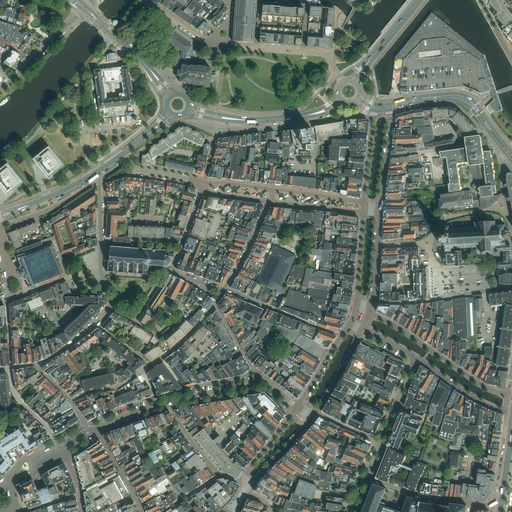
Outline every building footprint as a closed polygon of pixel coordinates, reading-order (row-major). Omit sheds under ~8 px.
[(169,10),(173,6),(177,1),(176,0),(174,0),(174,1),(172,0),(170,0),(165,7),(169,10)] [(177,0),(177,1),(186,9),(193,1),(194,0),(177,0)] [(206,5),(207,4),(210,0),(194,0),(193,1),(202,9),(206,5)] [(217,8),(221,3),(217,0),(210,0),(207,4),(213,9),(215,6),(217,8)] [(234,18),(234,22),(233,22),(233,23),(233,26),(233,27),(233,31),(232,32),(233,32),(232,35),(232,36),(232,40),(232,41),(233,41),(238,41),(238,42),(247,42),(252,42),(252,43),(253,43),(254,33),(255,14),(257,0),(252,0),(235,0),(235,3),(235,4),(235,8),(234,8),(235,8),(234,12),(234,13),(234,17),(234,18)] [(499,0),(492,7),(498,13),(496,15),(498,17),(497,18),(500,22),(511,12),(508,9),(510,7),(509,6),(510,5),(510,6),(510,5),(505,0),(499,0)] [(187,23),(192,18),(202,9),(193,1),(186,9),(177,1),(173,6),(177,9),(173,13),(187,23)] [(217,11),(222,16),(227,10),(227,8),(221,3),(217,8),(219,9),(217,11)] [(206,5),(202,9),(192,18),(187,23),(191,25),(190,25),(193,27),(196,29),(201,24),(203,22),(201,20),(207,13),(210,10),(207,8),(209,7),(206,5)] [(5,9),(3,16),(9,17),(8,18),(9,19),(8,22),(12,23),(13,19),(15,12),(15,10),(12,9),(11,8),(10,8),(6,7),(5,9)] [(19,11),(16,10),(15,10),(15,12),(18,13),(17,16),(19,17),(18,19),(18,21),(24,24),(26,19),(28,20),(29,15),(28,14),(29,11),(22,9),(21,12),(19,11)] [(213,13),(212,15),(218,20),(222,16),(217,11),(216,10),(216,11),(214,9),(213,11),(215,12),(213,14),(213,13)] [(500,22),(506,28),(504,30),(506,32),(505,33),(509,37),(511,33),(511,13),(511,12),(500,22)] [(218,20),(212,15),(207,20),(213,25),(218,20)] [(30,42),(32,38),(31,36),(30,35),(32,33),(30,32),(26,29),(24,31),(16,25),(0,21),(0,20),(0,31),(1,32),(1,33),(2,33),(1,36),(5,38),(9,41),(8,42),(8,43),(9,42),(10,42),(10,43),(12,44),(11,45),(22,52),(26,47),(27,47),(29,45),(28,44),(29,43),(28,43),(29,41),(30,42)] [(196,29),(204,35),(210,28),(203,22),(201,24),(196,29)] [(332,39),(333,35),(333,25),(326,25),(323,24),(322,38),(324,38),(332,39)] [(182,51),(181,53),(179,67),(175,67),(175,71),(177,71),(177,76),(180,76),(180,81),(179,81),(179,82),(180,82),(186,83),(187,83),(188,83),(188,84),(189,84),(195,85),(195,86),(201,87),(202,87),(202,86),(207,87),(208,87),(208,86),(209,80),(210,80),(211,77),(211,76),(210,76),(211,70),(211,69),(210,69),(204,68),(205,67),(204,67),(198,66),(197,67),(198,67),(197,67),(192,66),(191,66),(191,67),(189,67),(189,66),(188,66),(183,66),(182,65),(189,66),(191,56),(190,56),(195,48),(192,46),(172,32),(169,37),(167,36),(165,39),(180,50),(182,51)] [(324,38),(322,38),(319,38),(318,48),(327,49),(324,41),(324,38)] [(331,49),(332,39),(324,38),(324,41),(327,49),(331,49)] [(478,92),(480,93),(480,94),(481,94),(490,91),(480,61),(445,38),(424,40),(404,60),(400,93),(408,94),(408,92),(412,92),(435,90),(464,87),(465,87),(469,89),(469,90),(469,91),(470,90),(470,89),(471,89),(472,90),(472,91),(472,92),(473,92),(473,90),(474,91),(476,91),(475,93),(476,93),(476,92),(478,92)] [(14,64),(15,63),(14,63),(15,62),(14,62),(16,60),(17,61),(18,60),(19,61),(19,60),(19,59),(21,57),(13,50),(3,64),(10,69),(13,64),(14,64)] [(128,66),(121,67),(122,69),(101,72),(100,69),(94,70),(100,110),(109,109),(117,108),(124,107),(134,105),(128,66)] [(488,105),(485,108),(489,114),(494,111),(497,111),(502,110),(498,96),(493,100),(488,105)] [(461,134),(463,132),(464,132),(467,134),(477,132),(477,131),(477,132),(476,130),(477,129),(459,111),(459,112),(456,109),(450,107),(423,109),(424,115),(432,115),(433,119),(433,121),(450,119),(457,126),(454,129),(455,130),(454,131),(456,132),(456,133),(459,136),(460,137),(461,137),(462,137),(462,136),(462,135),(461,134)] [(424,116),(424,115),(423,109),(412,111),(409,112),(411,118),(414,117),(424,116)] [(396,122),(411,118),(409,112),(397,115),(396,122)] [(396,123),(396,129),(403,129),(411,129),(430,126),(430,119),(433,119),(432,115),(424,115),(424,116),(414,117),(415,120),(404,121),(396,122),(396,123)] [(351,125),(351,132),(367,132),(368,121),(366,119),(355,121),(355,120),(349,120),(349,125),(351,125)] [(341,131),(343,131),(343,122),(314,126),(316,141),(316,143),(321,142),(323,142),(324,141),(326,141),(329,141),(331,141),(331,140),(338,140),(338,131),(341,131)] [(141,161),(141,165),(151,166),(155,167),(155,166),(155,165),(156,165),(156,162),(156,158),(162,154),(163,153),(165,152),(172,147),(184,139),(200,146),(200,147),(201,147),(203,148),(204,144),(204,143),(204,139),(203,139),(202,138),(202,136),(184,127),(183,126),(181,128),(173,133),(148,150),(149,152),(145,155),(142,155),(141,161)] [(432,128),(430,126),(411,129),(403,129),(396,129),(395,129),(394,136),(422,135),(433,134),(432,128)] [(309,150),(310,150),(311,150),(312,149),(312,148),(313,147),(313,146),(313,145),(313,142),(311,129),(306,129),(306,131),(304,131),(303,128),(290,130),(291,142),(292,141),(292,143),(293,143),(295,143),(297,142),(299,142),(301,142),(301,144),(304,144),(304,145),(304,150),(309,150)] [(291,142),(290,130),(281,132),(281,142),(286,142),(286,143),(285,144),(285,147),(284,147),(284,149),(289,149),(289,142),(291,142)] [(282,157),(283,149),(280,147),(280,143),(280,137),(274,137),(274,131),(266,132),(266,134),(267,148),(267,149),(266,152),(266,155),(265,155),(279,157),(282,157)] [(366,140),(367,132),(351,132),(348,132),(343,131),(341,131),(341,140),(366,140)] [(260,133),(252,134),(252,144),(254,144),(254,145),(260,145),(260,133)] [(435,141),(433,134),(422,135),(394,136),(393,144),(397,144),(422,143),(427,142),(430,142),(435,141)] [(229,138),(229,140),(229,148),(230,148),(233,149),(234,145),(236,145),(237,137),(237,136),(232,137),(229,137),(229,138)] [(230,149),(233,150),(232,152),(237,153),(239,148),(239,146),(241,146),(242,137),(241,137),(241,136),(239,136),(239,137),(237,137),(236,145),(234,145),(233,149),(230,148),(230,149)] [(457,150),(440,152),(441,158),(441,159),(447,159),(448,164),(450,184),(449,184),(450,192),(461,191),(457,164),(464,163),(465,167),(469,166),(469,167),(469,169),(469,170),(469,171),(470,173),(470,174),(471,175),(472,175),(473,176),(474,177),(474,178),(474,179),(475,180),(475,181),(474,182),(474,183),(473,184),(473,185),(472,186),(472,187),(472,188),(473,189),(473,190),(474,190),(475,190),(476,190),(477,190),(478,189),(478,188),(479,188),(480,188),(481,198),(479,198),(481,206),(481,209),(484,209),(488,208),(491,206),(495,204),(498,201),(494,198),(493,196),(493,195),(493,194),(497,193),(491,151),(486,152),(485,148),(486,148),(485,148),(485,142),(482,143),(481,137),(475,138),(474,137),(474,136),(472,137),(472,138),(471,138),(469,139),(465,139),(465,141),(467,148),(457,150)] [(435,141),(425,143),(427,150),(436,148),(454,144),(456,144),(454,137),(452,137),(438,140),(435,141)] [(229,138),(228,138),(219,139),(218,140),(218,139),(216,146),(229,148),(229,140),(229,138)] [(349,157),(364,157),(365,151),(366,140),(341,140),(338,140),(331,140),(331,141),(331,143),(331,145),(329,145),(328,145),(328,146),(328,161),(337,162),(339,147),(350,147),(349,157)] [(48,179),(56,172),(58,170),(64,166),(48,146),(32,159),(35,162),(40,169),(48,179)] [(252,163),(253,163),(253,162),(255,147),(253,146),(252,146),(245,146),(244,149),(239,148),(237,153),(238,154),(236,166),(233,180),(245,181),(248,163),(249,163),(249,164),(251,165),(252,162),(252,163)] [(282,162),(282,166),(282,168),(282,171),(281,182),(280,184),(286,185),(287,168),(288,163),(285,162),(285,157),(288,157),(289,149),(284,149),(283,149),(282,157),(282,162)] [(228,172),(227,179),(227,180),(228,180),(228,179),(233,180),(236,166),(238,154),(237,153),(232,152),(232,154),(232,155),(230,161),(230,162),(229,168),(228,172)] [(195,154),(193,160),(197,161),(205,163),(206,163),(207,157),(201,156),(197,155),(195,154)] [(419,157),(419,155),(419,154),(418,154),(404,157),(391,157),(390,164),(410,162),(414,161),(414,163),(416,163),(416,161),(419,161),(419,157)] [(272,165),(272,163),(278,164),(279,157),(265,155),(265,164),(272,165)] [(218,160),(217,163),(217,165),(217,166),(216,171),(215,178),(221,178),(223,167),(224,164),(225,163),(225,161),(218,160)] [(250,181),(250,182),(251,182),(254,165),(258,166),(259,163),(253,162),(253,166),(250,181)] [(342,168),(363,170),(364,164),(361,164),(348,162),(342,162),(342,168)] [(408,168),(416,168),(416,164),(413,165),(413,164),(410,164),(410,162),(390,164),(390,170),(392,170),(398,169),(407,168),(408,168)] [(14,190),(15,189),(16,188),(17,188),(23,183),(7,163),(0,168),(0,187),(7,196),(14,190)] [(257,180),(257,182),(262,183),(263,180),(264,165),(265,164),(259,163),(258,166),(257,180)] [(323,177),(329,177),(329,171),(324,171),(324,168),(321,168),(321,166),(318,166),(318,171),(324,172),(323,177)] [(204,170),(197,167),(194,174),(202,176),(204,170)] [(221,178),(227,179),(228,172),(229,168),(223,167),(221,178)] [(416,168),(408,168),(409,175),(411,175),(411,176),(412,183),(419,182),(425,181),(425,180),(426,180),(427,179),(426,176),(425,175),(424,175),(424,173),(425,173),(426,171),(426,169),(425,168),(423,168),(423,167),(416,168)] [(334,176),(338,176),(338,180),(341,180),(341,176),(342,177),(342,176),(343,169),(338,169),(337,169),(337,170),(334,169),(329,168),(329,171),(329,177),(328,184),(328,191),(333,192),(334,176)] [(389,176),(406,175),(408,174),(407,168),(398,169),(392,170),(390,170),(389,170),(389,176)] [(208,177),(215,178),(216,171),(210,169),(208,177)] [(344,169),(343,169),(342,176),(362,178),(363,171),(344,169)] [(389,177),(388,185),(404,183),(406,183),(407,183),(406,176),(406,175),(406,176),(389,177)] [(292,185),(293,185),(309,188),(312,189),(315,189),(315,187),(316,178),(313,178),(293,176),(292,185)] [(362,179),(348,177),(348,185),(359,186),(361,186),(362,179)] [(419,182),(412,183),(407,183),(408,190),(412,189),(420,188),(419,182)] [(405,190),(404,183),(388,185),(387,191),(387,192),(387,191),(401,190),(405,190)] [(340,189),(347,191),(347,192),(360,193),(361,186),(348,185),(340,184),(340,189)] [(191,194),(194,194),(196,189),(187,187),(179,185),(178,187),(178,190),(179,190),(183,191),(192,193),(191,194)] [(196,195),(194,195),(183,192),(183,191),(179,190),(178,194),(182,195),(181,198),(194,201),(196,195)] [(479,207),(478,200),(473,201),(473,199),(472,194),(471,194),(470,191),(441,195),(442,200),(440,200),(441,208),(441,209),(442,209),(442,208),(448,207),(448,208),(448,207),(454,206),(455,207),(455,206),(456,206),(457,206),(458,206),(458,207),(459,207),(461,206),(461,207),(462,206),(464,206),(465,206),(467,205),(467,206),(468,206),(468,205),(470,205),(471,205),(470,205),(473,204),(473,205),(474,208),(479,207)] [(86,207),(92,203),(88,194),(83,198),(86,207)] [(229,214),(233,201),(220,199),(220,198),(208,197),(206,201),(204,209),(206,210),(207,207),(207,206),(208,206),(209,206),(208,206),(213,208),(214,209),(216,209),(215,210),(218,212),(218,211),(218,210),(219,210),(219,209),(226,211),(226,213),(228,214),(229,214)] [(407,199),(404,200),(388,200),(386,200),(385,207),(405,207),(405,203),(407,203),(408,206),(420,204),(419,197),(418,198),(407,199)] [(83,198),(77,201),(80,210),(86,207),(83,198)] [(191,208),(193,203),(184,201),(180,200),(180,202),(184,203),(183,206),(191,208)] [(206,201),(201,200),(199,205),(198,210),(196,213),(202,215),(204,209),(206,201)] [(77,201),(72,205),(75,214),(80,210),(77,201)] [(227,217),(228,217),(226,223),(231,225),(235,216),(241,202),(233,201),(229,214),(228,214),(227,217)] [(239,220),(240,219),(246,202),(242,202),(235,218),(239,220)] [(249,223),(250,223),(252,218),(250,218),(257,204),(246,202),(240,219),(241,220),(244,221),(249,223)] [(263,208),(263,207),(263,206),(263,205),(262,205),(261,204),(257,204),(250,218),(252,218),(256,220),(261,210),(263,208)] [(72,205),(66,209),(69,218),(75,214),(72,205)] [(385,208),(384,215),(403,215),(409,215),(410,215),(421,213),(424,213),(424,206),(421,207),(420,205),(413,206),(413,208),(409,209),(409,213),(405,213),(405,208),(385,208)] [(278,208),(269,208),(266,215),(276,218),(278,208)] [(274,227),(277,228),(287,230),(289,221),(283,220),(282,219),(284,209),(278,208),(276,218),(275,222),(274,227)] [(291,209),(284,209),(282,219),(283,220),(289,221),(291,209)] [(296,224),(297,224),(297,223),(304,224),(305,223),(305,222),(307,223),(307,224),(308,224),(311,225),(313,211),(306,210),(305,211),(291,209),(289,221),(289,223),(291,223),(292,223),(292,222),(295,222),(294,224),(296,224)] [(90,213),(83,217),(84,221),(85,223),(86,222),(92,219),(96,219),(95,210),(90,213)] [(322,219),(324,219),(324,212),(313,211),(311,233),(324,235),(325,228),(325,226),(323,226),(324,224),(322,224),(322,219)] [(129,220),(126,220),(127,213),(108,212),(106,237),(112,238),(113,238),(113,239),(113,240),(112,240),(112,247),(120,247),(120,246),(121,246),(121,247),(129,248),(129,247),(130,247),(130,243),(130,239),(130,238),(130,237),(127,237),(128,225),(130,225),(130,221),(130,220),(129,220)] [(330,213),(324,212),(324,219),(322,219),(322,224),(324,224),(323,226),(325,226),(325,228),(331,229),(333,221),(333,220),(329,219),(330,213)] [(425,220),(424,213),(421,213),(410,215),(406,216),(384,216),(384,223),(406,223),(425,220)] [(175,222),(179,223),(178,227),(184,229),(186,223),(188,217),(179,214),(177,220),(176,219),(175,222)] [(333,220),(333,221),(336,222),(341,223),(342,214),(337,214),(337,220),(333,220)] [(341,221),(341,223),(355,224),(358,224),(358,218),(357,217),(342,214),(342,217),(341,221)] [(73,230),(71,224),(68,217),(63,219),(63,217),(62,218),(57,221),(51,224),(50,220),(49,220),(50,224),(52,229),(61,255),(68,252),(70,251),(73,250),(79,248),(78,245),(77,243),(77,241),(76,238),(74,234),(73,230)] [(201,220),(201,219),(195,217),(194,220),(189,234),(190,234),(205,240),(206,239),(205,238),(206,238),(208,234),(207,234),(208,229),(209,230),(210,229),(209,228),(210,226),(210,224),(211,224),(212,224),(206,222),(207,219),(203,218),(202,220),(201,220)] [(96,219),(92,219),(86,222),(87,226),(85,227),(85,229),(87,228),(87,227),(90,227),(90,226),(96,225),(96,219)] [(275,222),(265,219),(262,224),(274,227),(275,222)] [(254,226),(250,223),(249,223),(244,221),(241,220),(240,223),(234,221),(233,225),(237,227),(251,231),(254,226)] [(498,263),(499,268),(506,268),(511,268),(510,251),(510,245),(509,245),(505,245),(505,240),(508,239),(509,240),(509,239),(510,238),(510,237),(509,236),(510,235),(511,235),(511,234),(510,235),(508,232),(509,231),(508,230),(508,231),(505,230),(504,225),(505,224),(504,225),(500,225),(500,224),(499,224),(499,225),(495,225),(495,221),(496,221),(495,220),(494,221),(490,221),(490,220),(489,220),(489,221),(481,221),(480,221),(480,222),(475,222),(474,221),(473,222),(474,222),(472,224),(471,224),(470,225),(470,226),(469,226),(469,227),(465,227),(465,226),(464,226),(464,227),(460,227),(460,226),(459,227),(455,228),(455,227),(454,227),(454,228),(450,228),(449,226),(449,225),(448,226),(447,225),(446,225),(445,226),(444,226),(444,227),(444,228),(443,228),(443,229),(444,229),(444,233),(441,234),(441,233),(439,233),(439,234),(439,235),(440,243),(439,243),(439,244),(440,244),(440,245),(441,244),(444,244),(444,245),(445,245),(445,248),(444,248),(444,249),(445,249),(445,253),(445,257),(444,257),(443,257),(443,258),(442,258),(442,259),(443,260),(443,261),(444,266),(445,266),(456,265),(456,266),(462,266),(462,265),(461,251),(452,252),(452,253),(451,253),(450,249),(451,249),(455,248),(455,249),(456,249),(456,248),(460,248),(460,249),(461,249),(461,248),(465,248),(465,249),(466,249),(466,248),(471,247),(471,248),(471,247),(476,247),(476,251),(475,252),(476,253),(477,252),(481,252),(481,253),(482,253),(482,255),(491,255),(491,252),(492,252),(492,251),(495,251),(495,253),(498,253),(498,252),(503,251),(504,262),(499,262),(498,262),(498,263)] [(12,244),(14,249),(22,246),(19,241),(20,241),(18,237),(22,236),(38,229),(38,228),(35,221),(18,228),(7,232),(12,244)] [(336,222),(335,229),(340,229),(340,230),(341,230),(357,232),(358,225),(355,224),(341,223),(336,222)] [(419,229),(419,231),(430,230),(430,226),(433,226),(433,222),(432,222),(421,223),(421,226),(419,226),(419,228),(419,229)] [(166,224),(165,226),(165,227),(164,238),(171,239),(172,232),(172,227),(168,227),(168,225),(166,224)] [(274,227),(262,224),(260,231),(275,235),(277,228),(274,227)] [(81,231),(74,234),(76,238),(82,236),(85,236),(86,235),(96,234),(96,225),(90,226),(90,227),(87,227),(87,228),(85,229),(81,231)] [(137,225),(130,225),(128,225),(127,237),(130,237),(137,237),(164,238),(164,226),(137,225)] [(248,237),(251,231),(237,227),(233,225),(230,231),(248,237)] [(184,229),(177,227),(172,226),(172,227),(172,232),(177,233),(182,235),(184,229)] [(324,235),(325,235),(330,236),(336,237),(340,237),(357,239),(357,232),(341,230),(340,230),(340,229),(335,229),(331,229),(325,228),(324,235)] [(228,238),(235,240),(245,243),(248,237),(230,231),(228,238)] [(273,235),(259,231),(258,235),(278,240),(278,241),(279,236),(276,235),(275,238),(272,237),(273,235)] [(403,239),(415,238),(415,237),(416,237),(415,231),(411,231),(409,231),(403,232),(403,239)] [(401,232),(383,233),(383,241),(386,240),(397,240),(403,239),(403,232),(402,232),(401,232)] [(328,242),(324,241),(325,235),(324,235),(311,233),(310,237),(318,238),(318,242),(320,242),(328,243),(328,242)] [(256,239),(269,242),(274,243),(277,244),(278,240),(258,235),(258,236),(256,239)] [(25,247),(16,250),(17,254),(18,256),(17,256),(17,257),(18,260),(19,261),(21,267),(19,267),(20,270),(20,271),(21,273),(23,277),(23,278),(23,277),(24,279),(24,280),(26,279),(28,284),(30,290),(37,287),(58,279),(64,277),(64,276),(59,261),(62,260),(54,236),(41,241),(39,242),(38,242),(25,247)] [(336,237),(330,236),(329,239),(336,240),(336,244),(348,245),(356,246),(357,239),(340,237),(336,237)] [(187,237),(185,243),(187,244),(195,246),(196,242),(197,240),(188,237),(187,237)] [(84,240),(84,241),(84,243),(88,242),(88,246),(88,247),(89,249),(97,246),(97,238),(91,240),(91,238),(87,239),(86,239),(84,240)] [(256,239),(254,245),(266,249),(266,250),(269,251),(272,245),(281,249),(282,248),(281,247),(277,245),(274,245),(274,243),(269,242),(268,243),(268,242),(256,239)] [(197,256),(198,257),(199,253),(200,252),(203,253),(204,253),(205,254),(206,254),(209,245),(210,245),(216,248),(217,245),(203,240),(202,242),(203,243),(202,243),(200,249),(199,251),(197,256)] [(225,244),(242,248),(245,243),(235,240),(234,244),(226,242),(225,244)] [(320,242),(318,249),(323,250),(326,250),(333,251),(340,252),(343,252),(355,254),(356,247),(334,244),(328,243),(320,242)] [(185,243),(183,249),(185,250),(192,252),(195,246),(187,244),(185,243)] [(85,244),(78,245),(79,248),(81,253),(89,249),(88,247),(88,246),(86,247),(85,244)] [(230,246),(228,251),(239,253),(242,248),(225,244),(225,245),(230,246)] [(203,262),(197,276),(203,278),(209,265),(214,253),(216,248),(210,245),(203,262)] [(269,251),(265,260),(259,257),(257,262),(250,259),(248,258),(243,267),(245,268),(257,275),(259,276),(256,281),(260,282),(259,284),(260,285),(259,287),(263,289),(262,290),(266,292),(268,288),(270,289),(272,289),(270,294),(276,296),(278,293),(281,294),(286,283),(288,277),(293,266),(291,265),(296,256),(281,249),(272,245),(269,251)] [(250,254),(259,257),(265,260),(269,251),(266,250),(254,245),(250,254)] [(112,247),(111,247),(111,246),(110,246),(108,246),(108,247),(110,248),(109,251),(108,251),(108,252),(109,252),(109,256),(108,260),(107,260),(107,261),(108,262),(107,270),(106,272),(107,272),(108,271),(117,272),(117,274),(118,274),(118,272),(127,273),(127,274),(129,275),(129,273),(136,273),(136,275),(137,275),(139,275),(139,274),(144,274),(144,276),(146,276),(147,276),(147,272),(148,272),(150,272),(150,273),(151,273),(151,272),(154,272),(154,273),(155,273),(155,272),(156,272),(157,273),(157,272),(158,270),(159,271),(159,270),(158,270),(158,269),(159,269),(159,268),(158,268),(159,267),(158,267),(158,266),(163,266),(163,267),(164,267),(165,267),(165,268),(168,266),(167,265),(169,264),(170,264),(170,263),(173,257),(168,256),(166,255),(165,255),(165,251),(159,250),(159,249),(158,249),(158,250),(150,249),(150,248),(149,248),(149,249),(147,249),(140,249),(140,248),(139,247),(139,249),(130,248),(131,247),(130,247),(129,247),(129,248),(121,247),(121,246),(120,246),(120,247),(112,247)] [(404,248),(404,249),(404,253),(404,255),(406,255),(410,255),(410,259),(419,259),(418,247),(404,248)] [(403,248),(401,248),(385,249),(382,249),(382,255),(398,255),(398,260),(404,259),(405,259),(410,259),(410,255),(406,255),(404,255),(404,253),(404,249),(404,248),(403,248)] [(224,253),(236,259),(239,253),(228,251),(225,250),(224,253)] [(326,250),(323,250),(322,256),(320,270),(334,272),(354,275),(354,269),(344,267),(345,265),(343,265),(343,260),(339,260),(339,254),(340,252),(333,251),(326,250)] [(182,252),(179,260),(181,260),(186,262),(189,255),(184,253),(182,252)] [(355,261),(355,254),(343,252),(343,254),(339,254),(339,260),(343,260),(355,261)] [(185,266),(183,271),(197,276),(202,263),(206,254),(205,254),(204,253),(203,253),(202,258),(201,258),(200,262),(195,260),(194,262),(192,269),(185,266)] [(234,263),(236,259),(224,253),(223,256),(234,263)] [(220,254),(217,259),(222,262),(225,264),(231,268),(234,263),(228,259),(220,254)] [(259,257),(250,254),(248,258),(250,259),(257,262),(259,257)] [(179,260),(176,269),(183,271),(185,266),(192,269),(194,262),(191,261),(189,266),(187,266),(187,265),(185,265),(186,262),(181,260),(179,260)] [(354,269),(354,268),(355,261),(343,260),(343,265),(345,265),(344,267),(354,269)] [(216,264),(215,264),(213,263),(212,267),(209,265),(203,278),(209,280),(211,275),(214,269),(216,264)] [(223,268),(216,264),(214,269),(211,275),(209,280),(215,282),(218,277),(216,276),(217,273),(218,271),(219,269),(220,270),(220,271),(221,271),(223,268)] [(399,264),(385,265),(382,265),(382,272),(384,272),(399,272),(399,271),(399,264)] [(352,290),(353,283),(332,279),(333,273),(331,274),(317,271),(316,271),(316,270),(293,266),(288,277),(294,278),(298,279),(303,280),(309,281),(352,290)] [(254,281),(257,275),(245,268),(243,267),(239,272),(254,281)] [(227,277),(230,271),(223,268),(221,271),(222,273),(221,274),(227,277)] [(499,283),(499,284),(500,284),(501,284),(503,285),(504,285),(506,285),(507,285),(508,285),(510,285),(511,285),(511,284),(511,273),(510,273),(509,273),(506,273),(506,268),(499,268),(499,275),(499,278),(499,279),(499,284),(499,283)] [(423,269),(415,269),(415,279),(428,279),(428,269),(423,269)] [(354,276),(353,276),(333,273),(332,279),(353,283),(354,276)] [(169,289),(176,277),(168,274),(162,284),(164,285),(169,289)] [(239,274),(236,277),(238,279),(245,282),(249,285),(251,281),(239,274)] [(382,283),(382,291),(387,291),(398,291),(398,274),(384,274),(383,274),(383,276),(383,279),(383,281),(383,283),(382,283)] [(183,284),(184,281),(176,277),(169,289),(168,291),(166,295),(174,300),(176,295),(178,293),(183,284)] [(234,281),(230,287),(235,290),(239,284),(238,285),(242,287),(243,286),(245,282),(238,279),(236,277),(234,281)] [(428,279),(415,279),(416,289),(429,288),(428,279)] [(351,291),(349,290),(343,289),(343,288),(341,288),(309,281),(303,280),(303,282),(301,287),(308,289),(341,296),(348,297),(350,297),(351,291)] [(51,288),(55,299),(56,302),(65,301),(65,299),(65,297),(72,297),(71,293),(68,287),(67,282),(64,281),(57,284),(55,284),(55,285),(51,286),(51,288)] [(261,293),(262,290),(263,289),(259,287),(260,285),(259,284),(251,281),(249,285),(248,286),(252,288),(248,295),(257,300),(260,292),(261,293)] [(183,295),(189,284),(184,282),(183,284),(178,293),(183,296),(183,295)] [(244,293),(248,286),(249,285),(245,282),(243,286),(242,287),(239,291),(244,293)] [(165,295),(168,291),(169,289),(164,285),(162,284),(146,308),(153,314),(158,307),(162,300),(165,295)] [(194,287),(189,284),(183,295),(188,299),(188,298),(193,290),(194,287)] [(252,288),(248,286),(244,293),(248,295),(252,288)] [(30,308),(31,312),(45,307),(43,303),(45,303),(55,299),(51,288),(49,287),(44,289),(44,291),(41,292),(39,292),(25,298),(29,308),(30,308)] [(192,300),(198,290),(194,287),(193,290),(188,298),(188,299),(183,306),(186,308),(189,304),(192,300)] [(349,304),(350,297),(348,297),(341,296),(308,289),(301,287),(300,290),(308,292),(307,295),(308,296),(338,302),(349,304)] [(429,288),(416,289),(416,299),(429,298),(429,288)] [(282,307),(300,312),(312,317),(313,315),(314,316),(314,317),(318,319),(321,320),(322,320),(326,321),(342,325),(345,318),(347,312),(343,311),(327,307),(325,307),(325,306),(324,306),(324,305),(323,305),(322,305),(308,302),(307,301),(308,296),(307,295),(289,289),(286,298),(282,307)] [(198,290),(197,292),(192,300),(189,304),(192,306),(196,301),(197,300),(201,294),(202,292),(198,290)] [(511,290),(489,294),(490,303),(490,306),(503,304),(503,301),(506,301),(507,298),(508,298),(502,332),(497,365),(500,366),(509,367),(511,347),(511,290)] [(201,299),(206,295),(202,292),(201,294),(197,300),(196,301),(198,303),(199,301),(201,299)] [(394,302),(399,301),(400,296),(401,296),(400,292),(388,292),(381,292),(381,293),(381,295),(380,297),(381,297),(380,300),(394,302)] [(72,297),(65,297),(65,299),(65,301),(65,303),(66,304),(89,305),(82,312),(89,319),(91,321),(94,317),(96,315),(97,314),(99,312),(101,310),(100,310),(104,307),(104,306),(106,304),(107,304),(107,303),(107,302),(107,301),(107,300),(106,299),(105,299),(105,298),(104,298),(102,298),(102,293),(97,293),(97,296),(85,295),(80,295),(80,297),(72,297)] [(234,296),(225,293),(222,298),(229,301),(228,302),(232,304),(234,304),(235,302),(231,300),(234,296)] [(181,298),(176,295),(174,300),(173,301),(178,304),(181,298)] [(208,300),(210,298),(206,295),(201,299),(199,301),(198,303),(197,303),(202,307),(208,300)] [(273,296),(269,295),(265,303),(269,305),(273,296)] [(482,295),(475,296),(474,296),(474,298),(476,317),(482,316),(481,311),(483,311),(483,303),(482,295)] [(275,308),(278,299),(273,297),(273,296),(269,305),(275,308)] [(280,296),(278,299),(275,308),(281,310),(282,307),(286,298),(280,296)] [(324,305),(325,302),(330,303),(330,302),(330,303),(329,307),(347,311),(349,304),(338,302),(308,296),(307,301),(308,302),(322,305),(323,305),(324,305)] [(459,299),(454,299),(453,300),(454,315),(454,326),(455,333),(449,332),(449,337),(450,337),(450,339),(453,339),(453,338),(461,339),(461,341),(462,341),(467,341),(467,342),(468,342),(468,340),(466,301),(466,299),(466,297),(459,298),(459,299)] [(25,298),(16,301),(12,302),(12,303),(9,304),(10,318),(16,318),(21,318),(21,312),(18,312),(18,309),(19,309),(20,309),(23,308),(24,310),(29,308),(25,298)] [(210,298),(208,300),(202,307),(200,310),(204,313),(205,313),(206,311),(213,302),(210,298)] [(226,305),(228,302),(229,301),(222,298),(217,304),(217,305),(220,309),(224,304),(226,305)] [(474,298),(466,299),(466,301),(468,340),(471,340),(477,340),(474,298)] [(443,314),(442,317),(443,317),(443,324),(454,325),(453,316),(453,300),(444,301),(442,301),(443,314)] [(236,315),(240,317),(240,318),(240,319),(238,321),(237,322),(240,326),(242,325),(246,322),(243,320),(242,318),(254,324),(260,314),(262,309),(261,309),(259,308),(255,306),(254,306),(252,305),(250,304),(249,304),(244,302),(243,301),(241,301),(239,306),(238,308),(235,314),(236,315)] [(220,309),(222,313),(232,304),(228,302),(226,305),(224,304),(220,309)] [(417,327),(418,327),(423,329),(426,318),(426,317),(427,310),(428,303),(424,304),(423,307),(422,311),(421,316),(419,320),(420,320),(417,326),(417,327)] [(224,317),(225,318),(238,308),(239,306),(234,304),(232,304),(222,313),(224,317)] [(390,311),(391,311),(393,309),(395,305),(394,305),(391,305),(381,304),(380,304),(380,305),(379,305),(377,310),(377,311),(383,314),(385,316),(386,314),(388,310),(390,311)] [(405,327),(411,331),(414,326),(417,319),(418,317),(418,316),(418,315),(419,313),(418,312),(418,310),(419,304),(416,305),(414,305),(413,310),(412,313),(412,314),(406,325),(405,327)] [(385,316),(394,321),(395,318),(397,314),(401,306),(402,305),(397,305),(395,305),(393,309),(391,311),(390,311),(388,310),(386,314),(385,316)] [(399,324),(403,317),(407,310),(408,309),(410,305),(402,305),(402,306),(401,306),(397,314),(395,318),(394,321),(399,324)] [(405,327),(406,325),(412,314),(412,313),(413,310),(414,305),(412,305),(411,305),(410,305),(408,309),(407,310),(403,317),(399,324),(405,327)] [(300,312),(282,307),(281,310),(316,325),(317,321),(318,319),(314,317),(314,316),(313,315),(312,317),(300,312)] [(154,315),(153,314),(146,308),(145,308),(146,308),(143,312),(138,320),(137,320),(146,327),(147,326),(146,326),(149,322),(151,323),(149,322),(152,318),(153,315),(154,316),(154,315)] [(213,316),(217,312),(215,308),(210,313),(206,318),(214,325),(215,325),(212,321),(213,319),(214,317),(213,316)] [(226,318),(228,322),(228,323),(237,316),(236,315),(235,314),(238,308),(225,318),(226,318)] [(265,308),(264,310),(259,318),(256,323),(253,326),(255,328),(256,329),(259,326),(264,318),(266,314),(269,310),(265,308)] [(200,316),(204,313),(200,310),(199,309),(195,314),(190,320),(188,322),(193,327),(195,324),(197,322),(199,320),(201,318),(201,317),(200,316)] [(274,321),(278,314),(273,312),(269,310),(266,314),(264,318),(268,321),(267,322),(272,325),(274,321)] [(64,327),(62,329),(62,330),(65,334),(65,335),(71,340),(73,338),(83,328),(91,321),(89,319),(82,312),(81,312),(74,319),(75,319),(71,323),(69,322),(67,325),(66,325),(64,327)] [(221,318),(218,313),(217,312),(213,316),(214,317),(213,319),(215,322),(219,319),(221,318)] [(125,325),(127,320),(120,317),(120,316),(117,315),(112,313),(109,317),(114,321),(115,321),(125,325)] [(278,314),(274,321),(293,329),(294,325),(295,326),(297,321),(278,314)] [(238,321),(236,318),(237,317),(237,316),(228,323),(231,327),(231,328),(237,322),(238,321)] [(107,331),(115,321),(114,321),(109,317),(107,320),(101,327),(107,331)] [(443,317),(442,317),(438,317),(437,317),(437,322),(436,328),(437,328),(437,330),(437,331),(436,332),(435,338),(434,338),(433,347),(438,351),(440,342),(441,338),(440,338),(441,333),(441,330),(441,328),(443,328),(443,324),(443,317)] [(214,327),(222,321),(221,318),(219,319),(215,322),(213,319),(212,321),(215,325),(214,325),(213,326),(214,327)] [(255,337),(257,338),(259,339),(258,340),(261,343),(266,336),(268,332),(263,328),(267,322),(268,321),(264,318),(259,326),(256,329),(255,328),(251,333),(240,344),(243,349),(256,336),(255,337)] [(426,318),(423,329),(419,336),(424,340),(429,329),(430,325),(430,321),(431,319),(426,318)] [(178,327),(186,335),(186,334),(186,335),(186,334),(193,327),(185,319),(185,320),(182,323),(180,322),(182,323),(178,327)] [(417,327),(417,326),(420,320),(419,320),(418,319),(417,319),(414,326),(411,331),(414,333),(416,330),(417,327)] [(133,323),(127,320),(125,325),(124,329),(123,331),(129,334),(135,324),(133,323)] [(338,332),(342,325),(326,321),(322,320),(321,320),(321,322),(317,321),(316,325),(325,329),(326,329),(329,330),(332,331),(338,332)] [(222,340),(230,335),(222,321),(214,327),(214,329),(216,332),(221,341),(222,340)] [(237,338),(246,329),(248,327),(252,324),(250,323),(247,321),(246,322),(242,325),(240,326),(234,332),(234,333),(237,338)] [(293,329),(292,330),(298,333),(300,328),(302,323),(297,321),(295,326),(294,325),(293,329)] [(435,332),(436,328),(437,322),(430,321),(430,325),(429,329),(424,340),(429,344),(432,338),(435,332)] [(203,322),(201,324),(201,325),(211,333),(214,329),(214,327),(213,326),(210,328),(203,322)] [(240,326),(237,322),(231,328),(233,332),(234,332),(240,326)] [(147,345),(152,335),(148,333),(148,332),(148,333),(139,327),(135,325),(135,324),(129,334),(128,336),(132,338),(132,339),(134,336),(138,339),(142,341),(141,343),(142,342),(146,344),(147,345)] [(198,328),(197,328),(198,329),(206,335),(208,337),(211,333),(201,325),(201,324),(201,325),(198,328)] [(443,328),(443,333),(443,339),(444,341),(442,353),(449,358),(450,339),(445,339),(445,337),(449,337),(449,332),(455,333),(454,326),(454,325),(443,324),(443,328)] [(327,349),(313,340),(298,333),(292,330),(278,325),(273,333),(291,344),(319,361),(327,349)] [(306,331),(316,336),(319,330),(308,326),(306,331)] [(185,335),(186,335),(178,327),(174,330),(173,329),(174,331),(171,334),(170,333),(170,334),(178,342),(185,335)] [(246,330),(237,338),(238,341),(240,344),(251,333),(253,331),(250,329),(248,327),(246,329),(246,330)] [(423,329),(418,327),(414,333),(419,336),(423,329)] [(98,328),(97,329),(91,333),(98,339),(100,336),(104,339),(107,335),(98,328)] [(306,331),(300,328),(298,333),(313,340),(316,336),(306,331)] [(19,337),(18,329),(16,330),(16,329),(14,330),(11,330),(11,332),(12,341),(17,341),(19,341),(19,337)] [(190,345),(187,348),(184,351),(189,357),(188,356),(195,349),(198,352),(199,352),(200,351),(200,350),(197,347),(200,344),(201,344),(199,343),(204,337),(206,335),(198,329),(196,330),(191,336),(195,340),(190,345)] [(62,330),(54,333),(56,339),(55,340),(56,342),(57,344),(61,342),(63,346),(70,340),(65,335),(65,334),(62,330)] [(332,343),(336,336),(333,335),(319,330),(316,336),(332,343)] [(98,339),(91,333),(86,337),(90,342),(91,343),(91,342),(94,346),(99,340),(98,339)] [(178,342),(170,334),(167,337),(166,336),(165,336),(167,337),(163,340),(170,349),(170,348),(177,342),(178,342)] [(126,363),(128,365),(125,369),(132,375),(145,366),(146,364),(137,358),(136,359),(132,356),(133,355),(107,335),(101,343),(105,347),(106,345),(109,348),(108,349),(111,351),(111,349),(118,354),(117,356),(119,357),(120,356),(128,362),(126,363)] [(221,341),(218,342),(219,343),(220,344),(220,345),(221,346),(222,347),(226,345),(233,341),(230,335),(222,340),(221,341)] [(154,336),(153,336),(149,342),(150,342),(151,342),(152,343),(153,344),(153,345),(155,346),(151,349),(149,347),(149,348),(150,349),(146,352),(143,355),(142,354),(142,355),(150,362),(151,362),(150,362),(152,361),(160,355),(161,355),(165,352),(158,342),(158,341),(155,337),(153,336),(154,336)] [(190,345),(195,340),(191,336),(186,341),(190,345)] [(266,336),(262,342),(274,349),(277,343),(266,336)] [(332,343),(316,336),(313,340),(327,349),(328,349),(332,343)] [(57,351),(53,343),(56,342),(55,340),(55,339),(54,337),(46,341),(51,355),(57,351)] [(86,337),(81,340),(85,347),(87,349),(90,348),(90,347),(90,346),(89,345),(89,344),(91,343),(90,342),(86,337)] [(255,337),(243,349),(245,353),(250,348),(249,347),(252,344),(253,344),(255,342),(254,341),(257,339),(256,339),(255,337)] [(42,346),(45,358),(51,356),(51,355),(46,341),(45,338),(40,340),(42,346)] [(452,360),(459,365),(461,359),(460,357),(461,341),(461,339),(453,338),(453,339),(452,360)] [(81,340),(78,342),(75,345),(79,351),(81,353),(85,358),(83,359),(88,366),(91,362),(89,359),(88,360),(83,353),(88,350),(87,349),(85,347),(81,340)] [(261,343),(258,340),(245,354),(247,357),(259,345),(261,343)] [(373,350),(374,347),(375,347),(363,340),(360,341),(360,342),(359,342),(359,344),(360,344),(361,343),(373,350)] [(471,340),(468,340),(468,342),(467,342),(467,341),(462,341),(462,350),(461,350),(461,357),(462,358),(460,366),(465,369),(470,359),(471,357),(471,354),(466,353),(466,347),(467,347),(467,344),(472,344),(471,340)] [(226,345),(222,347),(224,350),(225,353),(236,346),(233,341),(226,345)] [(53,343),(57,351),(61,349),(63,346),(61,342),(57,344),(56,342),(53,343)] [(220,344),(216,348),(224,360),(228,357),(225,353),(224,350),(221,346),(220,345),(220,344)] [(290,350),(292,351),(295,353),(294,354),(296,356),(306,363),(314,367),(316,368),(319,362),(319,361),(291,344),(289,348),(291,350),(290,350)] [(373,359),(371,364),(374,365),(375,366),(380,368),(383,362),(383,361),(381,361),(382,358),(383,359),(385,355),(382,354),(367,347),(368,347),(360,344),(359,344),(356,350),(364,353),(364,355),(373,359)] [(35,345),(30,345),(31,349),(32,363),(38,361),(39,361),(38,355),(37,355),(36,349),(36,347),(35,345)] [(82,370),(86,367),(81,360),(81,361),(75,354),(79,351),(75,345),(68,350),(82,370)] [(261,353),(264,349),(260,345),(256,349),(247,357),(250,362),(252,360),(260,352),(261,353)] [(36,347),(36,349),(37,355),(38,355),(39,361),(45,358),(42,346),(36,347)] [(242,355),(241,354),(242,354),(239,349),(238,349),(236,346),(225,353),(228,357),(229,359),(235,356),(236,358),(242,355)] [(175,353),(182,361),(184,364),(191,360),(189,357),(184,351),(180,347),(175,353)] [(479,375),(478,377),(482,380),(487,383),(489,374),(489,371),(488,371),(489,369),(490,369),(495,370),(496,365),(495,365),(495,366),(491,365),(492,361),(492,354),(492,347),(485,347),(485,348),(485,356),(484,360),(483,366),(479,375)] [(234,376),(226,364),(224,360),(216,348),(212,352),(229,377),(234,376)] [(274,364),(277,360),(270,354),(264,349),(261,353),(262,354),(267,358),(270,361),(274,364)] [(68,350),(65,352),(61,354),(66,362),(68,365),(70,368),(73,372),(75,375),(82,370),(68,350)] [(371,364),(373,359),(364,355),(364,353),(356,350),(354,353),(353,353),(352,355),(353,356),(362,360),(364,361),(370,363),(371,364)] [(316,368),(314,367),(306,363),(296,356),(294,354),(295,353),(292,351),(290,354),(291,355),(290,356),(290,357),(296,360),(314,372),(316,368)] [(383,351),(382,354),(385,355),(388,356),(404,363),(401,361),(383,351)] [(209,359),(222,379),(229,377),(212,352),(207,357),(209,359)] [(262,354),(261,353),(260,352),(252,360),(250,362),(253,366),(262,354)] [(291,361),(297,365),(312,375),(314,372),(296,360),(290,357),(290,356),(285,352),(283,355),(291,361)] [(184,388),(197,383),(189,371),(187,369),(184,365),(181,367),(179,364),(182,361),(175,353),(169,357),(171,359),(174,362),(171,365),(169,366),(174,374),(181,383),(184,387),(184,388)] [(61,354),(60,355),(54,358),(58,364),(60,367),(66,362),(61,354)] [(267,358),(262,354),(253,366),(258,369),(266,359),(267,358)] [(242,355),(236,358),(234,359),(243,374),(249,370),(250,368),(249,367),(247,364),(248,364),(247,364),(242,355)] [(296,366),(297,365),(291,361),(283,355),(282,355),(280,358),(278,357),(277,360),(281,363),(290,369),(293,364),(296,366)] [(472,374),(477,377),(478,375),(482,366),(484,360),(484,355),(478,355),(477,364),(472,374)] [(353,356),(352,358),(359,361),(365,365),(368,366),(371,367),(373,368),(374,365),(371,364),(370,364),(370,363),(364,361),(362,360),(353,356)] [(399,368),(402,369),(404,363),(388,356),(387,358),(386,358),(384,358),(383,361),(391,365),(392,366),(399,369),(399,368)] [(169,357),(164,360),(169,366),(171,365),(174,362),(171,359),(169,357)] [(54,358),(49,361),(52,366),(53,366),(54,365),(55,366),(58,364),(54,358)] [(267,358),(266,359),(258,369),(263,373),(268,367),(270,369),(272,366),(275,367),(276,366),(274,364),(270,361),(267,358)] [(359,361),(352,358),(349,364),(361,369),(368,373),(371,367),(368,366),(365,365),(359,361)] [(222,379),(209,359),(204,362),(206,364),(217,379),(222,379)] [(234,376),(243,374),(234,359),(231,361),(226,364),(234,376)] [(475,361),(470,359),(465,369),(468,371),(471,373),(477,361),(476,361),(475,361)] [(290,369),(281,363),(277,360),(274,364),(276,366),(281,369),(283,371),(286,373),(287,373),(291,376),(290,376),(295,380),(304,387),(308,381),(292,371),(293,370),(290,369)] [(52,366),(49,361),(41,366),(41,368),(44,371),(52,366)] [(169,384),(173,390),(175,390),(179,389),(181,388),(181,387),(173,377),(171,374),(168,370),(162,362),(158,364),(152,368),(152,369),(147,372),(146,373),(151,381),(152,383),(158,379),(162,385),(169,384)] [(207,368),(207,369),(204,371),(211,380),(217,379),(206,364),(204,366),(205,367),(203,369),(205,368),(205,369),(205,368),(206,369),(207,368)] [(349,364),(345,371),(348,373),(361,378),(364,379),(366,375),(367,373),(351,365),(349,364)] [(65,367),(62,370),(64,372),(65,374),(67,372),(70,368),(68,365),(65,368),(65,367)] [(297,365),(295,368),(310,377),(312,375),(297,365)] [(499,380),(498,387),(499,387),(504,389),(505,389),(508,370),(506,370),(499,369),(500,366),(497,365),(496,365),(495,370),(496,370),(496,371),(498,371),(497,372),(499,372),(498,377),(499,380)] [(48,375),(55,368),(53,366),(52,366),(44,371),(48,375)] [(278,373),(281,369),(276,366),(275,367),(273,371),(272,370),(267,376),(272,380),(274,378),(277,374),(279,376),(280,374),(278,373)] [(389,372),(388,374),(398,378),(400,374),(401,370),(399,369),(392,366),(389,372)] [(420,376),(424,368),(422,366),(420,367),(420,366),(414,378),(416,379),(418,381),(421,376),(420,376)] [(33,367),(23,369),(25,376),(27,375),(37,370),(34,367),(33,367)] [(58,378),(63,374),(57,367),(55,368),(48,375),(54,380),(57,377),(58,378)] [(267,376),(272,370),(270,369),(268,367),(263,373),(267,376)] [(308,381),(310,377),(295,368),(295,367),(293,370),(292,371),(308,381)] [(366,375),(364,379),(367,381),(372,383),(374,377),(382,380),(379,386),(382,388),(392,392),(393,388),(395,384),(384,380),(384,379),(383,378),(385,372),(379,370),(374,368),(374,367),(371,374),(371,375),(368,373),(367,373),(366,375)] [(204,371),(203,369),(197,373),(193,368),(189,371),(197,383),(200,383),(208,381),(211,380),(204,371)] [(422,382),(428,371),(424,368),(420,376),(421,376),(418,381),(422,382)] [(25,376),(23,369),(13,370),(14,381),(16,390),(29,383),(29,382),(26,378),(23,380),(19,380),(19,377),(25,376)] [(130,375),(121,369),(114,373),(120,383),(131,376),(130,375)] [(490,369),(489,371),(489,374),(487,383),(493,385),(494,379),(496,371),(496,370),(495,370),(490,369)] [(29,382),(36,378),(40,374),(37,370),(27,375),(28,377),(26,378),(29,382)] [(301,392),(304,387),(295,381),(295,380),(290,376),(291,376),(287,373),(286,373),(283,371),(281,374),(285,377),(286,376),(289,378),(286,381),(289,383),(292,385),(299,390),(301,392)] [(345,371),(341,377),(344,378),(358,385),(364,387),(364,386),(367,381),(364,379),(361,378),(348,373),(345,371)] [(427,392),(426,391),(425,393),(425,391),(434,375),(428,371),(422,382),(419,386),(417,390),(416,395),(414,394),(413,399),(428,404),(430,400),(431,396),(426,394),(427,392)] [(81,380),(82,382),(78,383),(81,387),(84,392),(84,391),(84,392),(90,390),(94,389),(95,389),(105,386),(110,385),(116,384),(113,372),(108,374),(107,372),(107,374),(97,376),(97,375),(97,376),(87,379),(86,377),(86,379),(81,380)] [(0,410),(11,409),(11,410),(12,410),(14,409),(15,409),(16,409),(17,408),(17,407),(17,406),(17,405),(16,404),(15,404),(14,404),(13,404),(11,404),(10,397),(10,396),(9,389),(9,388),(9,387),(8,381),(9,381),(9,380),(8,380),(8,376),(8,375),(7,374),(6,374),(6,373),(5,373),(4,373),(5,373),(0,373),(0,410)] [(64,373),(63,374),(58,378),(57,377),(54,380),(58,385),(66,377),(64,374),(65,374),(64,373)] [(384,379),(384,380),(395,384),(398,378),(388,374),(387,373),(384,379)] [(281,377),(279,376),(277,374),(274,378),(272,380),(277,383),(278,381),(281,377)] [(36,378),(29,382),(29,383),(33,387),(44,377),(41,375),(36,378)] [(434,375),(426,391),(427,392),(426,394),(431,396),(432,394),(431,394),(440,379),(438,378),(438,377),(434,375)] [(136,386),(138,390),(144,387),(143,385),(144,384),(140,376),(133,381),(136,386)] [(38,390),(41,386),(47,380),(44,377),(33,387),(34,388),(36,391),(38,390)] [(58,385),(62,388),(62,389),(71,381),(67,377),(66,377),(58,385)] [(337,384),(340,385),(353,392),(354,392),(357,385),(343,379),(341,378),(337,384)] [(173,391),(173,390),(169,384),(162,385),(158,379),(152,383),(155,387),(157,395),(160,394),(170,391),(170,392),(173,391)] [(41,386),(38,390),(40,391),(43,388),(45,390),(50,384),(47,380),(41,386)] [(284,388),(286,387),(289,383),(286,381),(285,380),(282,384),(280,386),(284,389),(284,388)] [(428,414),(428,415),(430,415),(430,417),(434,418),(432,424),(439,426),(443,413),(445,408),(445,407),(446,403),(445,403),(452,388),(451,388),(442,381),(442,380),(441,380),(441,381),(431,403),(428,414)] [(74,384),(73,383),(71,381),(62,389),(66,392),(74,384)] [(364,394),(363,398),(362,399),(361,400),(361,401),(360,403),(373,408),(374,409),(374,407),(377,401),(380,395),(379,395),(375,393),(375,392),(389,398),(391,393),(392,392),(382,388),(379,386),(372,383),(367,381),(364,386),(364,387),(367,389),(367,390),(366,390),(366,392),(365,393),(364,394)] [(129,383),(126,385),(128,392),(126,393),(130,402),(137,400),(131,387),(129,383)] [(299,391),(292,385),(289,383),(286,387),(284,388),(284,389),(288,391),(295,397),(297,397),(301,392),(299,391)] [(41,393),(40,394),(43,398),(54,387),(50,384),(45,390),(43,391),(42,391),(41,392),(41,393)] [(69,395),(78,389),(74,384),(66,392),(69,395)] [(345,395),(347,396),(350,398),(353,392),(340,385),(337,384),(334,389),(337,391),(345,395)] [(119,392),(124,404),(130,403),(130,402),(126,393),(128,392),(126,385),(118,390),(119,392)] [(144,387),(138,390),(142,399),(153,396),(149,387),(148,385),(144,387)] [(142,399),(138,390),(135,391),(133,386),(131,387),(137,400),(142,399)] [(47,402),(56,392),(57,390),(54,387),(43,398),(46,401),(47,402)] [(81,387),(78,389),(69,395),(69,396),(70,396),(71,398),(74,399),(74,398),(75,397),(75,398),(84,392),(81,387)] [(30,398),(25,403),(27,405),(31,409),(39,401),(41,400),(43,398),(40,394),(41,393),(38,390),(36,391),(36,393),(30,398)] [(61,394),(57,390),(56,392),(47,402),(46,402),(48,405),(49,406),(53,403),(61,394)] [(120,395),(114,398),(118,406),(124,404),(124,405),(124,404),(119,392),(118,390),(119,393),(116,395),(116,396),(120,395)] [(352,398),(350,398),(347,396),(345,395),(336,391),(334,390),(331,395),(340,400),(341,398),(349,403),(352,398)] [(457,392),(454,390),(446,408),(445,414),(446,414),(448,409),(450,409),(453,402),(457,392)] [(270,415),(274,410),(277,405),(272,401),(273,401),(269,397),(264,392),(253,395),(258,403),(261,406),(263,404),(268,409),(266,411),(270,415)] [(428,404),(413,399),(414,394),(409,392),(404,406),(406,407),(406,408),(406,409),(412,408),(414,409),(425,413),(428,404)] [(460,394),(457,392),(453,402),(450,409),(453,410),(456,402),(460,394)] [(54,405),(57,407),(65,398),(62,394),(61,394),(53,403),(49,406),(51,408),(54,405)] [(95,401),(93,394),(85,397),(88,404),(90,404),(90,403),(92,403),(92,402),(95,401)] [(466,398),(460,394),(456,402),(463,406),(466,398)] [(113,395),(111,395),(109,396),(111,400),(110,401),(113,408),(118,406),(114,398),(113,395)] [(247,396),(252,406),(254,408),(258,412),(263,408),(261,406),(258,403),(253,395),(247,396)] [(380,395),(377,401),(386,405),(388,399),(380,395)] [(108,411),(113,408),(110,401),(111,400),(109,396),(108,397),(106,398),(108,402),(107,402),(105,398),(103,399),(108,411)] [(252,406),(247,396),(246,396),(245,396),(241,397),(240,397),(239,397),(245,405),(247,409),(251,414),(254,417),(258,413),(254,408),(252,406)] [(77,408),(83,405),(83,407),(89,405),(88,404),(85,397),(74,401),(77,408)] [(239,397),(233,399),(240,409),(241,410),(240,410),(242,412),(247,409),(245,405),(239,397)] [(66,398),(65,398),(58,407),(61,414),(72,408),(70,404),(66,398)] [(108,411),(103,399),(102,398),(95,401),(96,403),(101,414),(108,411)] [(344,403),(344,402),(341,401),(340,404),(330,398),(326,404),(328,405),(339,412),(344,403)] [(466,399),(464,413),(463,413),(464,406),(463,406),(456,402),(453,410),(451,417),(446,415),(445,419),(454,421),(455,417),(458,418),(457,422),(457,424),(458,424),(469,425),(470,417),(472,401),(467,398),(466,399)] [(234,411),(233,411),(236,414),(241,410),(240,409),(233,399),(226,400),(228,403),(234,411)] [(42,406),(43,405),(40,402),(41,401),(41,400),(39,401),(31,409),(35,412),(42,406)] [(229,414),(233,411),(234,411),(228,403),(226,400),(220,401),(227,410),(226,411),(228,412),(229,414)] [(350,406),(355,409),(356,409),(359,403),(358,402),(353,400),(350,406)] [(214,402),(225,418),(227,417),(228,415),(229,414),(228,412),(226,411),(227,410),(220,401),(218,402),(215,402),(214,402)] [(377,401),(374,407),(381,410),(383,411),(385,405),(386,405),(377,401)] [(469,425),(472,426),(473,422),(475,422),(476,419),(478,404),(472,401),(470,417),(469,425)] [(209,403),(219,418),(221,421),(225,418),(214,402),(209,403)] [(91,405),(95,413),(97,416),(101,414),(96,403),(91,405)] [(215,420),(219,418),(209,403),(207,404),(204,404),(210,414),(213,418),(215,420)] [(347,425),(351,418),(355,410),(355,409),(350,406),(344,403),(339,412),(341,414),(345,416),(342,423),(347,425)] [(380,419),(383,412),(374,409),(373,408),(360,403),(357,410),(363,412),(380,419)] [(205,417),(206,416),(210,414),(204,404),(202,405),(200,405),(199,405),(198,405),(204,415),(205,417)] [(328,405),(325,404),(322,410),(322,411),(322,412),(329,416),(329,415),(338,420),(339,418),(341,414),(339,412),(328,405)] [(192,406),(199,418),(204,415),(198,405),(194,406),(193,406),(192,406)] [(278,406),(277,405),(274,410),(282,416),(281,417),(282,418),(283,418),(282,418),(286,414),(286,413),(282,410),(278,406)] [(483,424),(485,408),(479,405),(479,406),(477,426),(479,427),(478,435),(478,438),(482,438),(483,426),(483,424)] [(39,416),(47,409),(45,406),(44,407),(42,406),(35,412),(39,416)] [(199,431),(205,427),(202,423),(199,418),(192,406),(190,407),(189,407),(187,407),(186,407),(186,408),(196,424),(195,424),(195,425),(196,427),(199,431)] [(84,416),(93,412),(91,407),(80,412),(84,416)] [(183,415),(184,418),(189,415),(185,408),(179,409),(183,415)] [(263,408),(258,412),(275,428),(279,423),(270,415),(266,411),(263,408)] [(482,440),(488,441),(490,425),(492,413),(492,411),(485,408),(483,424),(483,426),(482,438),(482,440)] [(27,416),(29,414),(24,409),(22,411),(18,415),(22,421),(24,419),(27,416)] [(39,416),(43,420),(51,413),(47,409),(39,416)] [(173,410),(178,417),(179,417),(183,415),(179,409),(173,410)] [(425,414),(428,415),(428,414),(425,413),(414,409),(412,415),(411,415),(411,417),(402,413),(401,413),(392,436),(389,445),(399,449),(403,438),(408,440),(411,433),(417,435),(421,425),(418,424),(419,421),(422,423),(425,414)] [(76,415),(73,410),(67,413),(70,419),(66,421),(69,426),(74,423),(77,421),(78,419),(76,415)] [(240,410),(236,414),(238,417),(240,419),(244,414),(242,412),(240,410)] [(279,423),(282,418),(281,417),(282,416),(274,410),(270,415),(279,423)] [(167,424),(168,424),(174,421),(169,411),(163,413),(163,414),(167,424)] [(91,419),(97,416),(95,413),(93,413),(93,412),(84,416),(87,421),(91,419)] [(373,436),(380,419),(363,412),(359,422),(351,418),(347,425),(356,429),(373,436)] [(54,418),(51,413),(43,420),(46,422),(54,418)] [(61,417),(49,424),(55,435),(59,432),(60,432),(62,431),(66,428),(69,426),(66,421),(70,419),(67,413),(63,416),(61,417)] [(163,414),(163,413),(158,415),(157,415),(158,415),(162,424),(163,427),(167,425),(167,424),(163,414)] [(275,428),(258,413),(254,417),(271,433),(275,428)] [(490,430),(502,432),(503,424),(504,415),(498,413),(497,422),(496,422),(492,422),(492,424),(491,424),(490,430)] [(24,419),(28,423),(31,420),(33,418),(29,414),(27,416),(24,419)] [(244,414),(240,419),(243,422),(247,427),(249,429),(251,431),(263,443),(264,444),(268,439),(253,425),(252,424),(249,420),(244,414)] [(158,415),(153,417),(157,426),(159,428),(163,427),(162,424),(158,415)] [(182,424),(183,424),(191,418),(189,415),(184,418),(181,420),(180,421),(182,424)] [(253,425),(268,439),(271,434),(253,416),(249,420),(251,422),(252,424),(253,425)] [(148,418),(153,430),(153,431),(156,430),(154,427),(157,426),(153,417),(148,418)] [(329,431),(337,434),(339,427),(329,422),(328,423),(318,417),(314,423),(329,431)] [(33,418),(31,420),(28,423),(25,425),(30,430),(33,427),(38,423),(33,418)] [(148,418),(143,420),(144,423),(145,427),(146,430),(150,428),(151,431),(153,430),(148,418)] [(193,422),(191,418),(183,424),(182,424),(185,428),(193,422)] [(221,421),(219,418),(215,420),(213,418),(208,422),(209,424),(212,427),(221,421)] [(440,435),(439,437),(452,441),(453,441),(455,434),(455,432),(456,428),(458,429),(458,424),(457,424),(457,422),(454,421),(445,419),(444,419),(442,427),(440,435)] [(141,456),(140,457),(141,460),(147,457),(145,454),(141,443),(140,444),(138,439),(139,438),(140,439),(145,437),(144,436),(147,435),(146,433),(147,433),(146,430),(145,427),(144,427),(142,421),(132,424),(137,437),(136,437),(132,439),(136,446),(138,449),(141,456)] [(194,423),(193,422),(185,428),(188,432),(196,427),(195,425),(195,424),(194,423)] [(243,422),(239,428),(243,432),(247,427),(243,422)] [(24,423),(21,425),(18,427),(17,427),(0,437),(0,457),(1,460),(0,461),(0,474),(0,475),(2,476),(14,462),(8,452),(14,449),(20,446),(25,453),(39,443),(37,441),(35,438),(29,442),(26,437),(32,434),(31,433),(30,430),(25,425),(24,423)] [(46,430),(38,423),(33,427),(35,430),(38,429),(40,434),(46,430)] [(327,438),(330,439),(331,436),(327,435),(329,431),(314,423),(311,427),(325,437),(327,438)] [(469,425),(458,424),(458,429),(456,428),(455,432),(457,433),(463,433),(478,435),(479,427),(477,426),(472,426),(469,425)] [(130,440),(132,439),(136,437),(130,425),(125,427),(126,429),(130,440)] [(170,429),(169,430),(172,435),(180,430),(177,425),(170,429)] [(216,464),(220,470),(221,471),(222,471),(237,477),(243,469),(242,468),(242,467),(235,461),(231,457),(222,449),(217,443),(216,442),(219,440),(221,439),(219,436),(215,438),(206,426),(205,427),(202,429),(199,432),(196,427),(188,433),(200,448),(201,448),(204,452),(205,454),(205,453),(208,456),(211,460),(212,460),(215,464),(216,464)] [(119,429),(120,431),(123,438),(128,449),(130,448),(130,450),(136,446),(132,439),(130,440),(126,429),(125,427),(119,429)] [(320,453),(323,454),(327,455),(335,458),(338,447),(337,447),(339,442),(330,439),(325,437),(311,427),(307,431),(309,433),(325,446),(324,446),(320,453)] [(342,438),(343,435),(344,432),(345,430),(339,427),(337,434),(337,435),(336,436),(337,436),(336,437),(341,439),(342,438)] [(255,455),(259,450),(246,437),(245,436),(245,435),(245,434),(243,432),(239,428),(238,429),(234,434),(242,441),(255,455),(255,454),(255,455)] [(31,433),(32,434),(34,438),(35,438),(37,441),(39,443),(45,440),(40,434),(38,429),(35,430),(31,433)] [(123,438),(120,431),(119,429),(113,431),(110,432),(115,440),(116,442),(123,438)] [(40,434),(45,440),(50,437),(49,436),(49,435),(49,434),(48,435),(46,430),(40,434)] [(181,447),(188,442),(181,432),(181,431),(180,432),(165,441),(161,443),(163,445),(161,446),(165,453),(168,453),(171,452),(172,448),(171,446),(178,442),(181,447)] [(263,443),(251,431),(246,436),(249,438),(260,449),(264,444),(263,443)] [(307,431),(302,436),(317,448),(316,449),(320,453),(324,446),(308,433),(307,431)] [(111,442),(115,440),(110,432),(107,433),(106,433),(111,442)] [(455,432),(452,447),(460,449),(463,433),(457,433),(455,432)] [(108,444),(110,443),(111,442),(106,433),(103,434),(102,435),(102,436),(108,444)] [(234,434),(229,439),(231,440),(237,446),(240,443),(242,441),(234,434)] [(321,457),(320,459),(325,461),(332,463),(333,463),(333,462),(335,458),(327,455),(323,454),(320,453),(316,449),(317,448),(302,436),(298,440),(318,457),(319,455),(321,457)] [(370,444),(369,444),(370,442),(370,441),(367,440),(359,436),(357,440),(370,444)] [(355,440),(353,439),(349,437),(346,444),(347,444),(353,446),(355,441),(355,440)] [(115,440),(111,442),(110,443),(108,444),(111,450),(113,449),(118,446),(119,446),(116,442),(115,440)] [(233,451),(235,448),(237,446),(231,440),(227,444),(233,451)] [(309,458),(312,461),(316,464),(317,462),(319,459),(319,458),(318,457),(298,440),(293,445),(309,458)] [(356,440),(355,440),(355,441),(353,446),(366,451),(367,449),(368,449),(370,444),(357,440),(356,440)] [(86,449),(90,456),(104,448),(99,441),(86,449)] [(255,455),(242,441),(240,443),(242,445),(239,448),(252,459),(255,455)] [(183,449),(185,452),(192,448),(190,445),(188,442),(181,447),(183,449)] [(227,444),(222,449),(229,455),(233,451),(227,444)] [(345,449),(364,457),(366,451),(353,446),(347,444),(345,449)] [(288,450),(305,463),(309,458),(293,445),(288,450)] [(115,457),(122,453),(118,446),(113,449),(111,450),(113,454),(114,455),(114,456),(115,457)] [(248,464),(252,459),(239,448),(237,446),(235,448),(238,450),(235,453),(248,464)] [(344,449),(342,448),(338,447),(335,458),(340,460),(343,461),(351,463),(360,465),(363,458),(344,449)] [(396,450),(388,447),(387,451),(386,451),(386,453),(384,457),(385,458),(382,463),(379,468),(379,470),(376,476),(376,477),(375,478),(388,482),(388,481),(391,474),(389,473),(392,466),(398,468),(400,463),(402,464),(405,455),(397,452),(396,455),(395,454),(396,450)] [(490,448),(488,447),(488,454),(496,455),(498,456),(499,449),(497,448),(490,448)] [(108,455),(104,449),(104,448),(90,456),(94,463),(98,460),(108,455)] [(128,449),(122,453),(115,457),(116,458),(117,460),(118,461),(120,460),(132,453),(130,450),(130,448),(128,449)] [(154,464),(158,461),(155,456),(162,453),(160,448),(148,454),(154,464)] [(192,448),(185,452),(181,455),(182,456),(175,461),(179,466),(184,463),(184,462),(196,453),(192,448)] [(420,451),(413,448),(411,454),(418,457),(420,451)] [(94,463),(90,456),(86,449),(75,457),(77,461),(76,462),(79,467),(78,467),(77,467),(77,468),(78,468),(80,472),(79,473),(79,472),(79,473),(82,477),(81,478),(80,478),(81,478),(83,483),(82,483),(82,484),(85,488),(86,489),(86,491),(84,492),(86,500),(88,504),(86,506),(85,506),(86,511),(100,504),(100,505),(102,503),(103,503),(104,502),(107,507),(107,508),(115,504),(116,503),(130,496),(130,494),(124,485),(121,480),(117,472),(116,471),(105,477),(104,475),(103,476),(100,472),(99,472),(97,467),(94,463)] [(138,455),(141,460),(140,457),(141,456),(138,449),(132,453),(120,460),(118,461),(120,465),(122,464),(138,455)] [(305,463),(288,450),(284,455),(305,470),(305,469),(315,475),(318,476),(319,475),(320,471),(314,468),(309,465),(305,463)] [(235,461),(242,467),(244,469),(248,464),(235,453),(233,451),(229,455),(231,457),(235,461)] [(460,468),(461,453),(451,452),(449,467),(460,468)] [(196,453),(184,462),(185,464),(182,466),(184,469),(185,469),(186,470),(187,469),(188,468),(189,469),(192,467),(196,472),(201,468),(202,469),(207,465),(204,462),(197,453),(196,453)] [(97,467),(111,460),(108,455),(98,460),(94,463),(97,467)] [(141,460),(138,455),(122,464),(120,465),(123,470),(135,463),(136,463),(141,460)] [(318,476),(315,475),(305,469),(305,470),(284,455),(280,459),(293,469),(296,471),(302,475),(313,479),(317,480),(318,476)] [(138,468),(136,465),(142,462),(141,462),(147,459),(147,457),(141,460),(136,463),(135,463),(123,470),(124,472),(126,475),(138,468)] [(487,459),(487,458),(484,457),(482,465),(486,466),(486,467),(487,467),(487,468),(488,469),(489,469),(489,470),(489,471),(492,471),(492,470),(496,471),(497,461),(487,459)] [(313,479),(302,475),(296,471),(293,469),(280,459),(275,464),(278,466),(293,475),(296,477),(298,478),(297,479),(299,479),(316,485),(318,486),(319,486),(319,485),(320,481),(317,480),(313,479)] [(97,467),(99,472),(100,472),(103,470),(113,465),(111,460),(97,467)] [(154,464),(151,466),(149,467),(150,468),(131,479),(129,480),(132,485),(134,484),(156,471),(160,468),(162,467),(161,465),(158,461),(154,464)] [(180,467),(179,466),(175,461),(171,464),(174,468),(173,469),(174,470),(167,475),(169,478),(171,477),(176,473),(175,471),(180,467)] [(422,474),(426,465),(418,461),(416,465),(414,465),(409,480),(406,487),(406,488),(415,492),(415,491),(422,474)] [(461,493),(466,494),(467,494),(467,496),(467,497),(478,499),(485,500),(489,500),(490,497),(491,497),(491,494),(491,490),(493,490),(495,475),(495,474),(492,473),(486,472),(486,471),(485,469),(478,468),(479,463),(473,462),(470,481),(476,482),(476,484),(477,484),(477,486),(481,486),(480,488),(467,486),(465,486),(466,484),(463,483),(462,485),(461,493)] [(46,485),(47,487),(52,500),(54,499),(59,498),(58,493),(53,494),(57,492),(55,484),(57,483),(63,480),(69,478),(71,477),(64,463),(63,464),(58,467),(57,466),(57,467),(49,471),(48,471),(48,472),(43,475),(42,475),(46,485)] [(149,467),(151,466),(150,463),(140,469),(139,467),(138,468),(126,475),(126,476),(129,480),(131,479),(150,468),(149,467)] [(355,477),(358,469),(350,467),(342,466),(333,463),(332,463),(331,468),(329,467),(328,468),(327,472),(334,474),(355,477)] [(278,466),(275,464),(271,468),(288,479),(289,480),(293,481),(296,477),(293,475),(278,466)] [(116,471),(113,465),(103,470),(100,472),(103,476),(104,475),(105,477),(116,471)] [(208,476),(209,478),(214,475),(212,471),(211,470),(207,465),(202,469),(208,476)] [(185,469),(184,469),(182,466),(175,471),(176,473),(177,475),(181,480),(181,481),(188,490),(189,492),(190,492),(190,491),(193,489),(193,490),(194,489),(195,488),(194,486),(188,477),(184,472),(183,472),(183,471),(185,469)] [(162,476),(164,474),(163,472),(160,468),(156,471),(160,477),(162,476)] [(201,468),(196,472),(204,482),(208,480),(209,479),(209,478),(208,476),(202,469),(201,468)] [(285,484),(288,479),(271,468),(267,472),(285,484)] [(185,469),(183,471),(183,472),(184,472),(188,477),(194,486),(195,488),(196,487),(198,486),(199,486),(199,485),(192,474),(191,475),(187,469),(186,470),(185,469)] [(319,485),(334,487),(349,489),(351,485),(335,483),(335,478),(333,478),(334,474),(327,472),(322,472),(320,471),(319,475),(318,476),(317,480),(320,481),(319,485)] [(202,484),(204,482),(203,480),(196,472),(192,475),(198,483),(199,485),(202,484)] [(171,477),(169,478),(169,479),(171,481),(170,481),(171,481),(173,485),(175,484),(177,483),(181,481),(181,480),(177,475),(176,473),(171,477)] [(162,476),(160,477),(157,479),(159,483),(164,480),(167,478),(164,474),(162,476)] [(268,475),(266,474),(262,478),(275,486),(274,486),(273,488),(278,491),(279,492),(290,496),(291,493),(288,492),(290,488),(283,484),(268,475)] [(335,478),(335,483),(351,485),(355,477),(334,474),(333,478),(335,478)] [(390,482),(390,483),(403,487),(404,486),(406,487),(409,480),(391,474),(388,481),(390,482)] [(67,487),(71,485),(73,485),(71,477),(69,478),(63,480),(66,488),(67,487)] [(159,495),(163,493),(167,490),(166,488),(171,486),(167,478),(164,480),(159,483),(140,495),(138,496),(142,502),(143,504),(159,495)] [(274,494),(274,495),(275,495),(278,491),(273,488),(274,486),(262,478),(258,484),(260,486),(274,494)] [(46,487),(37,490),(32,479),(20,486),(23,493),(26,501),(28,508),(52,500),(47,487),(46,487)] [(140,495),(159,483),(157,479),(138,490),(136,491),(138,496),(140,495)] [(217,479),(215,480),(224,489),(223,489),(232,498),(232,497),(233,497),(232,497),(236,492),(232,489),(228,486),(227,485),(223,483),(217,479)] [(311,499),(316,485),(299,479),(293,494),(300,496),(308,499),(311,499)] [(210,484),(205,488),(206,489),(209,494),(213,499),(221,509),(223,507),(226,504),(232,498),(223,489),(224,489),(215,480),(210,484)] [(230,480),(228,483),(227,485),(228,486),(232,489),(236,492),(236,491),(237,491),(237,490),(239,487),(238,485),(235,483),(230,480)] [(433,484),(434,482),(428,481),(424,480),(419,492),(419,493),(425,494),(432,495),(433,484)] [(177,483),(183,493),(185,495),(186,494),(189,492),(188,490),(181,481),(177,483)] [(183,493),(177,483),(175,484),(173,485),(180,496),(182,497),(185,495),(183,493)] [(418,511),(420,501),(421,501),(419,500),(420,500),(407,496),(402,511),(401,511),(379,505),(383,494),(386,488),(373,483),(373,485),(372,485),(365,503),(362,511),(418,511)] [(257,484),(253,490),(271,501),(272,499),(274,495),(274,494),(260,486),(257,484)] [(440,490),(441,489),(441,486),(433,484),(432,495),(437,495),(437,491),(438,491),(438,488),(438,489),(438,490),(440,490)] [(69,492),(70,495),(75,493),(73,485),(71,485),(67,487),(69,492)] [(206,489),(205,488),(200,491),(201,493),(204,497),(206,499),(216,511),(221,509),(213,499),(212,500),(209,497),(207,499),(206,497),(209,494),(206,489)] [(196,493),(195,494),(198,498),(200,500),(204,497),(201,493),(200,491),(198,492),(198,493),(196,493)] [(161,501),(166,508),(167,508),(166,508),(167,507),(177,500),(177,499),(177,498),(174,492),(169,494),(167,495),(165,497),(165,498),(161,501)] [(287,496),(285,500),(284,504),(283,506),(289,508),(291,502),(297,504),(299,504),(301,499),(301,497),(300,496),(293,494),(291,493),(290,496),(279,492),(278,493),(287,496)] [(159,495),(143,504),(144,507),(145,508),(144,508),(145,509),(155,503),(161,501),(165,498),(165,497),(163,493),(159,495)] [(201,501),(200,500),(198,498),(197,496),(195,494),(194,495),(193,495),(191,497),(192,499),(193,501),(196,504),(196,505),(197,504),(201,501)] [(205,506),(210,511),(216,511),(206,499),(204,497),(200,500),(201,501),(203,504),(201,505),(203,507),(205,506)] [(67,501),(62,502),(64,507),(65,506),(74,505),(77,504),(76,498),(74,499),(68,500),(67,501)] [(256,502),(247,499),(244,505),(256,508),(259,509),(261,510),(262,510),(266,511),(268,511),(269,509),(269,508),(268,507),(257,502),(256,502)] [(301,511),(303,506),(303,505),(304,506),(305,499),(301,499),(299,504),(297,504),(295,510),(301,511)] [(186,510),(187,511),(192,508),(189,504),(186,500),(185,500),(185,501),(184,501),(183,502),(181,503),(180,503),(186,510)] [(327,511),(328,509),(325,509),(325,508),(321,508),(321,504),(321,501),(316,500),(316,501),(315,511),(314,511),(327,511)] [(123,511),(135,505),(133,501),(131,502),(121,507),(123,511)] [(161,501),(155,503),(145,509),(145,511),(149,511),(161,507),(163,511),(166,508),(161,501)] [(420,501),(418,511),(465,511),(466,508),(467,505),(450,503),(450,506),(420,501)] [(77,511),(77,509),(75,509),(66,511),(63,511),(60,511),(60,508),(64,508),(64,507),(62,502),(52,505),(54,511),(77,511)] [(97,511),(107,507),(104,502),(103,503),(102,503),(100,505),(100,504),(86,511),(97,511)] [(187,511),(186,510),(180,503),(180,504),(175,507),(178,511),(187,511)]
